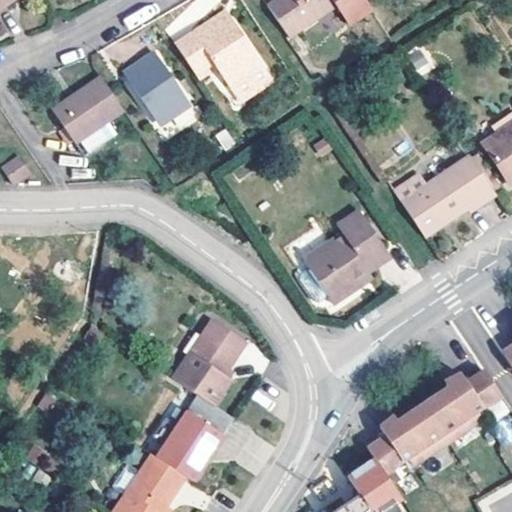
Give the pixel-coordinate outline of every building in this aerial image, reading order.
[(275,0),(265,7),(287,40),(334,8),(328,0),(275,0)] [(328,0),(334,8),(348,27),(370,12),(361,0),(328,0)] [(182,47),(200,74),(220,62),(244,100),(276,78),(234,18),(214,30),(212,27),(182,47)] [(418,50),(408,56),(419,74),(429,68),(418,50)] [(129,81),(158,125),(171,117),(174,121),(193,108),(158,56),(145,65),(147,69),(129,81)] [(106,125),(126,112),(104,81),(54,115),(84,159),(115,138),(106,125)] [(511,129),(483,149),(505,183),(511,178),(511,129)] [(14,186),(32,175),(20,158),(3,169),(14,186)] [(402,206),(424,239),(466,211),(470,215),(484,206),(496,197),(471,160),(429,187),(421,175),(394,193),(402,206)] [(391,265),(366,227),(344,241),(349,251),(311,276),(333,309),(364,290),(362,284),(391,265)] [(177,382),(218,409),(235,383),(227,377),(249,343),(217,322),(177,382)] [(376,444),(366,451),(372,459),(382,475),(410,456),(415,463),(476,420),(472,415),(501,394),(484,370),(469,381),(466,384),(458,374),(444,384),(448,390),(441,394),(402,423),(398,426),(392,418),(376,430),(382,439),(376,444)] [(48,396),(40,408),(49,413),(57,402),(48,396)] [(188,479),(197,485),(228,437),(190,414),(160,460),(188,479)] [(511,416),(496,420),(501,442),(511,439),(511,416)] [(119,511),(165,511),(188,479),(160,460),(157,458),(119,511)] [(382,475),(372,459),(344,478),(356,495),(331,511),(324,511),(322,509),(317,511),(382,511),(393,505),(400,500),(382,475)]
